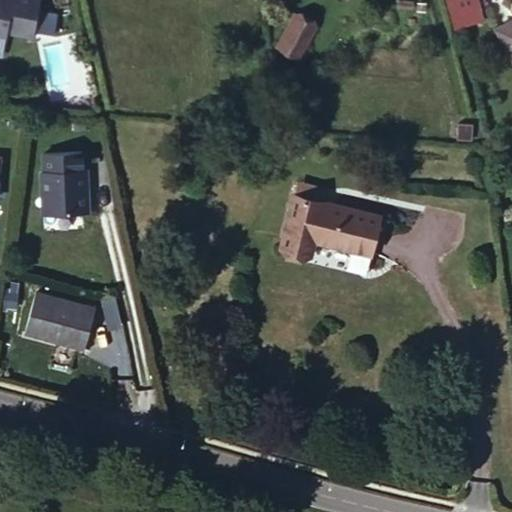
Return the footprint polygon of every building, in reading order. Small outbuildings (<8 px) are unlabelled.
[(39,7),(39,0),(0,0),(0,53),(7,54),(9,32),(36,35),(36,28),(56,30),(59,10),(39,7)] [(511,0),(509,0),(486,13),(506,52),(511,48),(511,0)] [(290,3),(275,35),(297,46),(311,13),(290,3)] [(81,142),(42,146),(44,163),(41,163),(44,203),(89,200),(86,159),(82,159),(81,142)] [(281,182),(267,241),(303,245),(306,230),(357,239),(365,199),(281,182)] [(53,279),(42,319),(103,333),(112,294),(53,279)] [(3,364),(27,371),(30,353),(6,346),(4,358),(3,364)]
